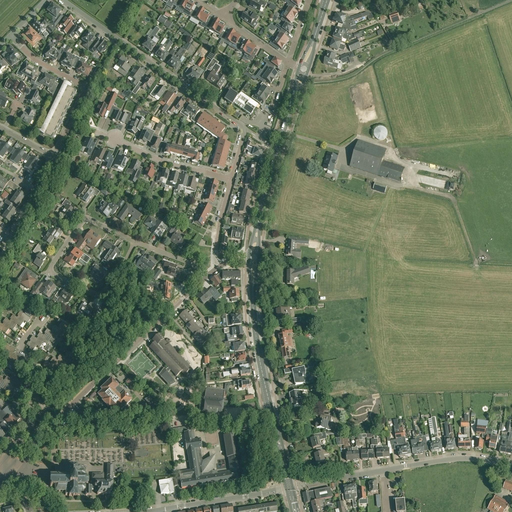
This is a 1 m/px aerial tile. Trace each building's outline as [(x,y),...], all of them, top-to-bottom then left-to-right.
[(179,1),(176,7),(184,11),(189,2),(187,0),(183,0),(182,3),(179,1)] [(267,4),(261,1),(259,4),(253,0),(253,1),(252,1),(250,4),(251,4),(250,7),(260,12),(262,8),(264,9),(267,4)] [(300,1),(298,0),(291,0),(290,1),(288,0),(284,0),(284,1),(288,4),(294,8),(296,6),(298,7),(302,3),(300,1)] [(189,2),(184,11),(189,14),(188,16),(191,18),(194,12),(191,10),(194,5),(189,2)] [(288,8),(285,13),(286,13),(294,19),(295,18),(296,19),(298,16),(297,15),(298,14),(292,11),(294,8),(288,4),(287,7),(288,8)] [(47,12),(50,13),(49,14),(53,17),(54,16),(57,18),(58,18),(60,16),(59,15),(61,12),(61,11),(52,5),(49,8),(48,8),(47,9),(47,10),(48,11),(47,11),(47,12)] [(199,22),(204,12),(202,11),(203,10),(200,9),(197,14),(194,12),(191,18),(199,22)] [(389,14),(392,23),(400,20),(396,11),(389,14)] [(204,12),(199,22),(202,24),(201,26),(206,29),(209,23),(206,21),(210,15),(204,12)] [(259,18),(253,15),(251,17),(245,13),(244,15),(243,14),(241,17),(242,18),(241,19),(252,27),(259,18)] [(281,20),(285,23),(286,24),(289,26),(291,24),(294,19),(286,13),(281,20)] [(336,14),(335,17),(348,21),(351,23),(351,22),(354,21),(357,20),(363,18),(362,14),(356,16),(351,18),(350,18),(346,16),(342,14),(341,14),(341,15),(339,14),(336,14)] [(73,25),(70,24),(73,20),(67,16),(61,25),(64,27),(61,31),(66,34),(73,25)] [(163,25),(167,20),(161,16),(157,21),(163,25)] [(333,19),(332,21),(333,21),(333,22),(336,23),(338,24),(343,25),(342,28),(349,30),(350,28),(353,27),(352,25),(351,23),(348,21),(335,17),(335,18),(334,18),(334,19),(333,19)] [(53,23),(52,22),(50,24),(55,28),(60,20),(58,18),(57,18),(53,23)] [(214,33),(220,23),(218,22),(218,21),(215,19),(212,24),(209,23),(206,29),(214,33)] [(45,29),(49,25),(44,20),(44,21),(41,23),(42,24),(40,25),(36,21),(32,26),(40,34),(42,31),(43,33),(46,31),(45,29)] [(221,40),(224,34),(222,32),(225,26),(220,23),(214,33),(219,36),(218,38),(221,40)] [(289,26),(286,24),(285,23),(281,27),(277,24),(275,27),(280,31),(285,34),(287,32),(289,34),(293,29),(289,26)] [(74,27),(72,28),(67,35),(72,39),(75,35),(79,37),(85,29),(79,25),(76,28),(74,27)] [(142,46),(147,49),(147,48),(155,37),(160,30),(156,27),(149,37),(147,39),(142,46)] [(335,29),(335,31),(336,31),(335,33),(349,38),(350,38),(351,36),(352,34),(348,33),(344,32),(345,31),(341,30),(337,29),(336,29),(335,29)] [(28,30),(21,36),(33,47),(35,45),(34,44),(33,43),(37,39),(37,38),(38,37),(39,36),(33,30),(31,32),(28,30)] [(229,45),(230,43),(235,34),(233,33),(233,32),(230,30),(227,35),(224,34),(221,40),(224,41),(223,42),(229,45)] [(276,39),(285,45),(289,41),(283,37),(285,34),(280,31),(278,33),(279,34),(276,39)] [(83,46),(84,47),(88,50),(93,44),(95,40),(93,39),(94,37),(92,35),(91,34),(89,33),(88,33),(88,32),(82,40),(85,43),(83,46)] [(235,34),(230,43),(233,45),(231,48),(236,50),(240,45),(237,43),(240,37),(235,34)] [(147,48),(147,49),(151,52),(155,45),(159,40),(155,37),(147,48)] [(285,45),(276,39),(273,43),(271,42),(269,45),(275,49),(277,46),(282,50),(282,49),(284,50),(286,47),(285,46),(285,45)] [(154,55),(159,58),(170,42),(167,40),(163,46),(162,45),(160,48),(159,48),(158,50),(154,55)] [(333,40),(331,44),(344,48),(345,48),(346,46),(340,44),(341,43),(333,40)] [(347,44),(351,52),(361,48),(358,40),(347,44)] [(96,41),(89,50),(93,53),(95,51),(96,53),(97,52),(98,52),(100,53),(102,51),(103,51),(104,51),(106,50),(105,49),(104,48),(106,45),(100,41),(98,43),(96,41)] [(245,54),(250,45),(248,44),(248,43),(245,41),(242,46),(240,45),(236,50),(239,52),(240,51),(243,53),(245,54)] [(173,44),(170,42),(159,58),(163,61),(168,54),(166,53),(173,44)] [(49,58),(50,59),(55,51),(52,49),(54,46),(48,43),(43,52),(46,54),(45,56),(45,57),(45,58),(46,58),(46,59),(47,59),(48,59),(48,58),(49,58)] [(330,45),(330,47),(330,48),(334,50),(334,51),(338,52),(339,49),(344,51),(345,48),(344,48),(331,44),(331,45),(330,45)] [(252,61),(255,56),(252,54),(255,48),(250,45),(245,54),(244,55),(247,57),(246,58),(252,61)] [(14,57),(15,56),(17,54),(11,47),(6,52),(8,55),(4,59),(11,67),(14,64),(12,62),(16,58),(14,57)] [(61,57),(64,51),(59,48),(57,52),(55,51),(50,59),(52,60),(52,61),(52,62),(53,62),(54,62),(55,62),(56,62),(57,60),(59,56),(61,57)] [(167,64),(171,67),(180,55),(181,53),(183,50),(181,48),(177,53),(172,50),(169,55),(171,57),(172,57),(167,64)] [(66,67),(71,57),(66,55),(68,51),(65,50),(64,51),(61,57),(64,58),(61,64),(62,64),(61,65),(64,67),(64,66),(66,67)] [(186,52),(183,50),(181,53),(180,55),(171,67),(176,70),(180,63),(181,64),(185,59),(182,57),(186,52)] [(211,52),(207,58),(211,61),(213,59),(216,55),(211,52)] [(326,57),(326,58),(334,60),(338,62),(339,59),(335,58),(336,55),(328,53),(327,55),(326,57)] [(74,59),(71,57),(66,67),(68,68),(67,68),(70,70),(70,69),(71,69),(74,64),(77,65),(80,59),(75,56),(74,59)] [(116,66),(117,67),(120,68),(119,69),(120,69),(118,72),(125,77),(127,74),(127,73),(130,68),(126,65),(128,62),(122,57),(119,61),(120,61),(118,64),(117,66),(116,65),(114,68),(116,66)] [(263,62),(268,65),(273,69),(275,66),(278,68),(281,63),(273,57),(270,62),(265,59),(263,62)] [(80,58),(80,59),(77,65),(79,66),(76,72),(77,72),(77,74),(80,75),(81,74),(82,75),(86,66),(84,65),(86,61),(80,58)] [(202,58),(196,66),(199,68),(199,67),(200,68),(205,61),(204,61),(205,60),(202,58)] [(333,63),(334,60),(326,58),(323,64),(337,69),(338,65),(333,63)] [(0,60),(0,70),(0,71),(5,67),(6,68),(9,66),(3,59),(1,62),(0,60)] [(211,61),(206,70),(209,72),(210,69),(212,67),(213,68),(207,76),(208,77),(207,80),(213,84),(212,84),(219,90),(226,80),(219,75),(216,74),(220,68),(217,65),(218,63),(213,59),(211,61)] [(23,70),(20,68),(16,75),(21,78),(23,75),(27,77),(32,67),(31,66),(29,65),(28,65),(26,64),(25,65),(23,70)] [(90,72),(94,74),(97,68),(91,65),(89,68),(86,66),(82,75),(83,75),(83,77),(85,78),(86,77),(87,78),(90,72)] [(274,80),(274,79),(277,75),(272,71),(273,69),(268,65),(266,67),(268,68),(264,73),(274,80)] [(186,78),(191,81),(199,69),(196,66),(194,69),(193,68),(186,78)] [(34,76),(37,70),(36,69),(35,68),(33,67),(32,67),(27,77),(30,79),(28,82),(34,85),(38,78),(38,77),(34,76)] [(134,80),(131,83),(135,86),(137,83),(144,73),(135,67),(131,74),(129,77),(134,80)] [(202,70),(199,69),(191,81),(195,84),(200,76),(198,75),(202,70)] [(270,84),(274,80),(264,73),(263,76),(261,74),(258,79),(263,83),(265,81),(270,84)] [(42,85),(45,87),(50,76),(48,75),(47,76),(44,74),(41,81),(37,79),(34,85),(41,88),(42,85)] [(53,78),(50,76),(45,87),(48,88),(47,91),(48,92),(49,92),(50,93),(53,95),(56,88),(52,87),(56,80),(53,79),(53,78)] [(140,87),(144,90),(146,86),(149,88),(151,86),(155,81),(148,76),(146,80),(145,82),(144,82),(140,87)] [(21,94),(22,92),(25,86),(19,83),(18,84),(13,82),(13,83),(9,81),(5,88),(9,90),(9,91),(16,94),(17,92),(21,94)] [(58,130),(58,129),(60,126),(59,125),(60,122),(61,123),(63,119),(62,118),(63,116),(65,116),(67,112),(65,111),(67,109),(68,109),(70,105),(69,105),(70,102),(71,103),(73,98),(72,98),(73,95),(74,96),(76,92),(68,88),(69,86),(70,87),(71,86),(69,85),(65,83),(66,83),(42,132),(40,131),(39,131),(39,132),(39,133),(43,135),(43,134),(52,139),(52,138),(54,136),(55,136),(57,133),(57,132),(56,132),(57,129),(58,130)] [(259,92),(267,98),(269,96),(270,93),(266,90),(267,87),(262,83),(260,86),(262,87),(259,92)] [(157,86),(152,93),(150,95),(153,98),(155,97),(156,96),(160,98),(162,96),(166,90),(165,89),(164,86),(161,87),(160,86),(159,88),(157,86)] [(233,103),(238,97),(231,92),(234,88),(230,86),(228,90),(230,91),(227,95),(225,98),(224,100),(227,102),(232,105),(233,103)] [(56,88),(53,95),(49,101),(43,114),(46,115),(59,90),(56,88)] [(31,94),(30,96),(28,101),(30,102),(31,103),(32,103),(35,104),(40,95),(33,91),(32,92),(27,89),(24,94),(27,96),(29,92),(31,94)] [(161,99),(158,103),(164,108),(163,110),(163,112),(165,113),(167,110),(169,107),(174,101),(170,99),(173,95),(169,92),(164,98),(163,100),(161,99)] [(235,104),(243,110),(250,115),(258,104),(250,99),(243,93),(241,92),(238,97),(233,103),(235,104)] [(266,101),(267,98),(259,92),(255,97),(253,95),(251,98),(260,104),(262,102),(263,103),(265,101),(266,101)] [(102,118),(106,110),(110,112),(112,107),(116,98),(117,95),(112,93),(106,107),(100,104),(95,115),(102,118)] [(176,100),(174,102),(170,108),(168,111),(172,113),(173,112),(177,115),(182,107),(183,108),(184,106),(183,106),(185,103),(182,100),(183,100),(181,98),(180,99),(178,101),(176,100)] [(189,116),(195,107),(191,104),(187,110),(184,108),(180,113),(184,116),(185,115),(186,114),(189,116)] [(143,109),(138,106),(136,111),(147,116),(148,113),(142,111),(143,109)] [(115,115),(113,119),(112,121),(118,123),(118,122),(121,115),(118,114),(120,110),(112,107),(110,112),(115,115)] [(200,111),(195,107),(189,116),(192,118),(191,119),(191,121),(193,122),(195,123),(199,118),(196,116),(200,111)] [(30,108),(27,113),(27,115),(24,113),(21,119),(24,121),(23,122),(27,123),(30,124),(33,118),(32,118),(35,111),(30,108)] [(124,125),(124,123),(126,119),(129,120),(132,115),(129,113),(127,117),(122,114),(121,115),(118,122),(124,125)] [(197,123),(196,125),(203,130),(205,132),(206,132),(211,136),(214,138),(214,137),(218,140),(217,145),(216,144),(215,148),(216,148),(214,154),(213,158),(211,166),(212,166),(217,168),(219,168),(224,170),(230,145),(225,143),(227,137),(221,133),(225,128),(204,114),(202,116),(197,123)] [(135,134),(136,130),(139,131),(144,121),(139,119),(137,123),(133,121),(128,131),(135,134)] [(156,129),(153,134),(156,136),(150,148),(156,151),(161,141),(157,139),(158,136),(161,130),(163,125),(159,123),(156,128),(156,129)] [(153,134),(156,129),(153,128),(152,131),(148,130),(146,134),(143,132),(139,141),(145,144),(148,137),(151,139),(153,134)] [(93,149),(95,145),(92,143),(93,142),(87,139),(84,144),(82,143),(80,147),(86,149),(84,153),(90,156),(93,149)] [(382,161),(386,150),(359,141),(350,167),(400,183),(404,169),(382,161)] [(169,156),(169,153),(172,145),(169,145),(168,145),(168,146),(166,146),(166,144),(163,143),(161,150),(164,151),(163,154),(169,156)] [(6,144),(0,153),(0,156),(2,158),(7,151),(10,153),(13,149),(6,144)] [(182,148),(177,147),(174,155),(181,157),(184,149),(182,148)] [(263,151),(262,151),(250,147),(248,150),(247,154),(261,158),(263,151)] [(10,160),(13,162),(21,151),(18,148),(16,151),(13,149),(10,153),(13,156),(10,160)] [(185,158),(187,158),(189,150),(184,149),(181,157),(181,159),(184,160),(185,159),(185,158)] [(99,153),(95,151),(91,161),(97,164),(98,163),(100,164),(100,165),(100,166),(105,153),(105,152),(104,151),(102,150),(101,151),(100,151),(99,153)] [(21,151),(13,162),(17,165),(22,158),(25,160),(28,156),(21,151)] [(194,152),(192,160),(191,162),(197,164),(198,161),(201,161),(203,154),(200,153),(199,155),(197,155),(197,154),(197,152),(194,152)] [(114,160),(113,160),(110,158),(111,156),(106,153),(105,153),(100,166),(100,165),(102,162),(104,163),(103,167),(104,167),(109,170),(114,160)] [(328,154),(323,170),(328,171),(327,174),(331,175),(332,173),(333,172),(337,157),(328,154)] [(25,167),(28,169),(36,158),(32,156),(31,158),(28,156),(25,160),(28,162),(25,167)] [(124,156),(123,158),(122,159),(121,158),(117,156),(112,167),(117,170),(118,167),(123,169),(129,158),(124,156)] [(43,163),(36,158),(28,169),(32,172),(36,165),(39,168),(43,163)] [(133,161),(129,170),(133,171),(133,172),(132,176),(131,177),(132,177),(131,180),(130,181),(135,183),(137,179),(137,180),(140,173),(137,171),(139,167),(140,164),(134,160),(133,161)] [(151,179),(155,172),(152,171),(153,167),(148,164),(143,176),(152,180),(152,182),(151,182),(152,182),(153,180),(151,179)] [(158,176),(156,181),(156,183),(156,181),(162,183),(166,184),(167,181),(167,179),(169,172),(163,170),(161,175),(158,174),(158,176)] [(176,185),(178,175),(179,175),(172,173),(170,180),(167,179),(167,181),(166,184),(165,186),(171,187),(172,184),(176,185)] [(185,188),(188,180),(188,178),(178,175),(176,185),(174,190),(179,192),(180,187),(185,188)] [(190,179),(189,181),(188,181),(188,180),(185,188),(185,191),(186,188),(192,190),(191,192),(195,193),(197,184),(197,185),(194,185),(195,180),(190,179)] [(252,187),(254,182),(241,179),(241,181),(245,182),(244,185),(245,186),(245,188),(251,190),(251,187),(252,187)] [(7,186),(10,188),(13,183),(10,181),(8,184),(3,180),(0,183),(0,191),(2,192),(3,190),(3,191),(7,186)] [(17,193),(14,197),(21,202),(25,196),(19,192),(21,189),(17,186),(14,191),(17,193)] [(94,188),(93,191),(87,187),(79,197),(86,202),(92,194),(96,197),(100,192),(94,188)] [(237,195),(238,195),(239,195),(250,198),(251,193),(250,193),(251,190),(245,188),(244,191),(243,191),(242,194),(238,193),(237,195)] [(250,198),(239,195),(238,195),(238,197),(241,198),(240,202),(248,204),(250,198)] [(5,201),(12,205),(16,208),(17,207),(21,202),(14,197),(11,202),(7,199),(5,201)] [(67,219),(70,215),(72,213),(73,214),(75,211),(69,207),(71,203),(66,200),(62,205),(66,207),(61,215),(67,219)] [(202,209),(209,213),(212,208),(204,204),(202,203),(200,202),(199,204),(201,205),(201,206),(203,207),(202,209)] [(107,217),(111,212),(114,214),(118,208),(112,203),(110,206),(105,203),(104,203),(103,203),(102,203),(102,204),(102,205),(102,206),(99,211),(107,217)] [(133,217),(130,220),(130,221),(129,222),(130,223),(130,224),(131,224),(132,224),(133,224),(134,223),(137,219),(138,220),(142,215),(127,204),(117,218),(122,222),(128,213),(133,217)] [(6,212),(13,217),(17,212),(15,210),(16,208),(12,205),(10,207),(6,212)] [(248,209),(238,206),(237,208),(240,209),(239,212),(246,214),(248,209)] [(198,210),(197,212),(207,217),(209,213),(202,209),(201,211),(198,210)] [(3,216),(1,214),(0,215),(0,221),(3,218),(9,223),(13,217),(6,212),(3,216)] [(196,215),(199,216),(197,218),(205,222),(207,217),(197,212),(196,215)] [(232,220),(231,224),(236,225),(236,223),(241,224),(242,221),(243,217),(242,217),(233,215),(232,220)] [(159,238),(167,227),(158,222),(158,223),(150,217),(144,224),(153,230),(151,232),(159,238)] [(205,222),(197,218),(196,220),(194,219),(193,222),(203,227),(205,222)] [(173,224),(171,226),(167,232),(173,236),(170,241),(181,248),(186,241),(175,233),(177,230),(175,229),(176,227),(173,224)] [(233,228),(231,238),(242,240),(244,230),(233,228)] [(55,237),(58,239),(62,233),(56,229),(54,232),(51,229),(43,240),(50,244),(55,237)] [(76,247),(81,251),(85,245),(93,251),(101,239),(95,235),(95,234),(91,231),(89,233),(87,232),(76,247)] [(103,246),(109,250),(117,255),(118,256),(121,253),(113,247),(114,246),(107,241),(103,246)] [(295,242),(288,242),(288,251),(286,251),(286,256),(287,256),(294,257),(297,257),(297,253),(294,252),(295,242)] [(37,259),(34,263),(41,267),(43,264),(43,263),(46,258),(40,254),(44,248),(39,244),(33,252),(38,256),(36,259),(37,259)] [(91,259),(84,254),(75,248),(68,258),(66,257),(64,260),(70,265),(70,264),(73,266),(78,260),(79,261),(81,260),(87,264),(91,259)] [(110,264),(117,255),(109,250),(103,259),(101,262),(105,264),(107,262),(110,264)] [(151,271),(156,265),(151,262),(150,263),(142,257),(136,266),(151,277),(154,273),(151,271)] [(92,274),(96,277),(96,279),(97,280),(98,281),(100,281),(102,280),(106,274),(100,269),(102,266),(96,262),(91,268),(94,270),(92,274)] [(180,271),(176,269),(177,266),(165,262),(163,267),(168,269),(167,274),(177,278),(180,271)] [(308,267),(296,271),(294,271),(287,271),(287,285),(294,285),(294,281),(294,279),(310,273),(308,267)] [(30,290),(33,286),(36,281),(35,280),(37,276),(26,269),(17,281),(30,290)] [(216,276),(210,280),(215,287),(221,283),(219,281),(222,279),(222,280),(231,280),(231,286),(238,286),(238,285),(238,281),(238,280),(240,280),(240,272),(222,272),(216,276)] [(48,282),(44,286),(39,283),(29,296),(32,299),(36,293),(38,294),(40,292),(49,298),(56,287),(48,282)] [(170,284),(161,283),(159,298),(169,299),(170,294),(170,292),(170,284)] [(210,290),(218,299),(221,297),(213,287),(210,290)] [(232,303),(238,302),(238,299),(239,299),(238,291),(235,291),(234,287),(223,288),(223,292),(229,292),(229,300),(231,299),(232,303)] [(196,297),(203,304),(211,297),(215,302),(218,299),(210,290),(207,292),(204,289),(196,297)] [(63,292),(60,290),(55,297),(52,301),(55,303),(56,301),(60,304),(63,300),(64,300),(63,302),(66,304),(67,303),(68,303),(72,297),(64,290),(63,292)] [(79,310),(77,313),(82,316),(84,313),(88,316),(91,312),(94,314),(93,315),(95,316),(96,317),(97,316),(98,316),(101,311),(99,310),(100,309),(93,304),(90,307),(89,306),(84,303),(79,310)] [(24,314),(23,314),(21,316),(25,320),(24,321),(27,324),(33,316),(29,313),(31,310),(27,308),(25,307),(23,309),(25,311),(24,312),(25,313),(24,314)] [(284,321),(285,324),(301,322),(300,318),(292,319),(290,309),(277,310),(278,321),(284,321)] [(18,323),(17,325),(20,327),(24,321),(25,320),(21,316),(23,314),(20,311),(17,315),(18,316),(17,318),(16,317),(14,320),(18,323)] [(180,316),(184,321),(192,313),(191,312),(189,314),(186,311),(180,316)] [(193,315),(192,313),(184,321),(188,325),(193,321),(194,320),(191,316),(193,315)] [(9,321),(8,321),(6,323),(10,326),(9,328),(13,331),(17,325),(18,323),(14,320),(16,317),(13,315),(10,319),(11,320),(9,321)] [(231,316),(226,316),(227,327),(232,326),(234,326),(234,328),(241,327),(240,325),(241,325),(241,321),(241,317),(240,317),(240,316),(232,317),(231,316)] [(2,325),(1,324),(0,325),(0,327),(3,330),(2,332),(5,334),(9,328),(10,326),(6,323),(8,321),(5,319),(2,323),(3,323),(2,325)] [(186,326),(191,331),(199,323),(197,322),(196,324),(193,321),(188,325),(186,326)] [(59,329),(57,328),(55,331),(59,334),(58,335),(61,338),(67,330),(64,327),(65,325),(62,322),(59,326),(60,327),(59,329)] [(200,325),(199,323),(191,331),(195,335),(200,331),(201,330),(198,326),(200,325)] [(54,341),(58,335),(59,334),(55,331),(57,328),(55,326),(52,330),(51,332),(50,331),(48,334),(52,337),(51,339),(54,341)] [(283,335),(279,335),(280,339),(283,356),(290,355),(289,347),(293,347),(292,343),(291,339),(291,337),(288,337),(287,334),(293,333),(292,329),(291,326),(287,327),(287,330),(282,330),(283,335)] [(45,341),(44,342),(47,345),(51,339),(52,337),(48,334),(50,331),(47,329),(44,333),(45,334),(44,336),(43,335),(41,338),(45,341)] [(227,339),(228,342),(237,340),(243,340),(242,329),(232,330),(232,333),(232,337),(231,337),(231,338),(227,339)] [(198,341),(206,334),(204,332),(202,334),(200,331),(195,335),(193,337),(198,341)] [(37,339),(35,338),(33,342),(37,345),(36,346),(39,348),(44,342),(45,341),(41,338),(43,335),(40,333),(37,337),(38,338),(37,339)] [(165,341),(164,339),(159,333),(152,340),(155,342),(150,347),(162,359),(162,360),(168,367),(166,369),(164,368),(159,374),(170,386),(176,383),(168,372),(171,369),(177,376),(181,372),(186,376),(189,374),(188,372),(191,369),(190,367),(191,367),(169,344),(171,342),(168,339),(165,341)] [(207,335),(206,334),(198,341),(202,346),(206,342),(208,340),(205,337),(207,335)] [(33,342),(35,338),(32,336),(30,340),(31,341),(29,343),(28,342),(26,345),(30,348),(29,349),(32,352),(36,346),(37,345),(33,342)] [(237,344),(237,340),(228,342),(224,343),(225,348),(233,346),(234,353),(245,351),(245,350),(246,349),(246,348),(245,347),(244,343),(240,344),(240,343),(237,344)] [(0,350),(6,354),(8,355),(11,351),(13,353),(16,350),(12,347),(11,348),(9,347),(10,346),(7,344),(4,347),(3,346),(0,350)] [(68,350),(65,355),(66,355),(64,357),(63,356),(61,360),(65,362),(64,364),(68,366),(73,358),(69,355),(71,353),(68,350)] [(14,358),(17,361),(19,357),(15,354),(14,355),(13,354),(13,353),(11,351),(8,355),(6,354),(4,357),(9,361),(11,362),(14,358)] [(248,363),(247,363),(246,361),(247,361),(247,360),(246,360),(245,353),(236,355),(237,362),(234,363),(234,365),(248,363)] [(64,364),(65,362),(61,360),(63,356),(60,354),(57,358),(58,359),(57,361),(56,360),(54,363),(58,366),(57,367),(60,370),(64,364)] [(16,361),(17,361),(14,358),(11,362),(9,361),(7,364),(15,370),(18,366),(20,368),(23,364),(19,362),(18,362),(16,361)] [(57,367),(58,366),(54,363),(56,360),(53,358),(50,362),(51,362),(50,364),(49,363),(46,367),(50,370),(49,371),(53,373),(57,367)] [(42,367),(39,370),(43,372),(42,374),(45,377),(49,371),(50,370),(46,367),(49,363),(46,361),(43,365),(44,366),(43,368),(42,367)] [(226,371),(226,373),(240,371),(246,370),(250,369),(249,364),(239,366),(240,369),(238,369),(226,371)] [(306,374),(306,370),(309,370),(308,365),(294,369),(285,370),(286,375),(293,374),(294,376),(293,376),(294,376),(294,378),(289,379),(294,378),(296,384),(291,385),(291,386),(296,385),(305,383),(306,374)] [(202,371),(199,368),(193,374),(195,377),(202,371)] [(232,376),(232,375),(239,374),(239,373),(240,373),(241,376),(251,375),(251,374),(251,373),(251,372),(250,371),(250,369),(246,370),(240,371),(231,373),(226,373),(223,373),(223,377),(232,376)] [(12,391),(14,388),(12,387),(16,382),(13,381),(12,382),(10,381),(11,379),(7,377),(5,380),(8,382),(4,386),(6,387),(12,391)] [(21,387),(23,384),(20,382),(20,383),(18,381),(19,380),(15,378),(13,381),(16,382),(12,387),(14,388),(20,392),(23,389),(21,387)] [(102,401),(109,408),(116,401),(110,394),(119,386),(112,378),(101,389),(102,390),(98,395),(103,400),(102,401)] [(125,382),(129,387),(134,382),(130,378),(125,382)] [(250,381),(242,382),(242,381),(233,382),(234,385),(238,385),(238,389),(250,388),(252,387),(251,385),(250,384),(250,381)] [(119,386),(110,394),(116,401),(109,408),(110,407),(115,413),(119,408),(121,410),(132,399),(124,391),(119,387),(119,386)] [(204,399),(223,401),(224,398),(224,393),(224,390),(207,388),(207,387),(206,387),(205,387),(204,387),(204,388),(204,389),(205,389),(205,390),(204,399)] [(289,400),(291,400),(292,404),(293,406),(286,407),(286,408),(292,407),(292,408),(302,406),(301,400),(306,399),(304,391),(290,394),(291,399),(288,400),(289,402),(289,400)] [(223,401),(204,399),(201,398),(201,397),(201,398),(199,415),(221,418),(223,401)] [(0,421),(1,423),(2,422),(3,423),(10,430),(11,429),(17,423),(16,423),(20,419),(13,412),(9,408),(7,406),(2,411),(1,412),(0,410),(0,421)] [(317,424),(316,428),(317,428),(319,429),(319,430),(322,430),(323,430),(327,430),(329,422),(331,423),(331,420),(330,420),(331,417),(321,415),(320,420),(319,420),(318,424),(317,424)] [(398,444),(394,445),(395,450),(398,450),(399,457),(400,457),(405,456),(402,438),(404,437),(403,432),(400,432),(399,428),(398,419),(393,420),(395,427),(394,427),(395,433),(396,440),(397,440),(398,444)] [(477,426),(476,433),(483,434),(482,438),(485,438),(486,427),(488,427),(489,422),(478,421),(477,426)] [(0,426),(0,427),(7,434),(10,431),(10,430),(3,423),(0,426)] [(491,437),(492,430),(487,429),(486,436),(487,436),(486,442),(490,443),(489,448),(496,449),(498,436),(495,435),(494,437),(491,437)] [(187,450),(188,456),(190,470),(188,471),(179,472),(180,479),(181,481),(180,481),(181,488),(210,484),(213,483),(233,480),(242,479),(241,469),(232,470),(232,471),(231,471),(217,473),(217,471),(213,471),(212,470),(212,469),(213,469),(214,461),(213,461),(214,460),(213,459),(213,458),(212,458),(210,459),(210,458),(203,461),(202,461),(201,451),(200,451),(200,448),(202,448),(201,438),(195,439),(194,431),(191,432),(191,431),(184,432),(186,441),(185,441),(186,450),(187,450)] [(235,431),(223,433),(224,436),(223,436),(227,458),(228,457),(230,467),(231,471),(232,471),(232,470),(241,469),(238,456),(240,455),(236,434),(235,431)] [(404,437),(402,438),(405,456),(408,456),(410,456),(410,455),(411,455),(409,447),(408,444),(407,443),(406,443),(405,437),(406,437),(405,431),(404,431),(403,432),(404,437)] [(316,449),(317,450),(319,450),(321,449),(325,448),(325,445),(321,446),(319,441),(323,440),(327,439),(326,435),(331,435),(331,432),(325,432),(311,436),(312,439),(311,439),(312,443),(312,444),(313,449),(315,448),(316,448),(316,449)] [(347,462),(353,461),(352,452),(352,449),(352,448),(348,448),(348,442),(347,442),(344,441),(347,436),(343,436),(344,438),(341,438),(341,446),(344,446),(344,450),(347,449),(347,453),(346,453),(347,462)] [(437,436),(434,436),(437,451),(439,451),(441,451),(441,450),(442,450),(441,442),(440,440),(438,439),(437,436)] [(501,446),(500,453),(505,454),(508,442),(508,440),(509,437),(503,436),(502,440),(501,446)] [(428,450),(427,444),(427,443),(426,438),(426,437),(416,438),(416,440),(418,454),(420,454),(421,454),(422,454),(423,453),(424,453),(424,451),(428,450)] [(475,449),(478,449),(479,450),(481,450),(482,450),(482,449),(483,441),(479,441),(479,438),(476,437),(475,445),(476,445),(475,449)] [(315,455),(315,458),(317,464),(325,462),(324,456),(329,455),(327,448),(318,451),(319,454),(315,455)] [(91,495),(91,489),(91,486),(85,486),(85,485),(86,485),(87,485),(86,484),(88,483),(89,483),(88,482),(88,480),(89,479),(88,479),(87,477),(87,476),(86,477),(86,475),(85,475),(85,473),(86,472),(86,466),(81,466),(80,466),(77,466),(77,465),(76,466),(73,465),(73,466),(69,466),(69,465),(69,466),(66,466),(65,466),(66,467),(65,469),(62,469),(62,468),(62,469),(59,469),(58,469),(57,469),(55,469),(55,470),(55,472),(53,472),(52,474),(52,476),(50,476),(49,476),(50,477),(50,481),(50,485),(50,486),(50,487),(51,487),(53,489),(55,489),(55,491),(55,492),(59,492),(59,493),(59,492),(62,492),(62,493),(63,493),(63,492),(66,492),(66,495),(65,495),(66,496),(66,495),(69,495),(69,496),(69,497),(70,496),(77,496),(77,497),(78,496),(77,495),(80,495),(81,496),(85,496),(86,496),(87,495),(91,495)] [(97,494),(105,495),(112,495),(112,494),(117,494),(117,489),(113,489),(113,474),(116,474),(116,472),(114,472),(114,471),(115,469),(114,467),(113,467),(113,465),(107,465),(107,482),(103,482),(97,482),(97,489),(97,494)] [(91,486),(91,489),(97,489),(97,482),(103,482),(103,473),(91,473),(91,482),(91,486)] [(159,481),(161,495),(174,493),(172,479),(159,481)] [(122,484),(122,493),(125,493),(125,495),(141,495),(141,493),(145,493),(145,484),(145,482),(141,482),(135,482),(135,484),(131,484),(131,482),(125,482),(125,484),(122,484)] [(370,493),(377,491),(376,482),(369,484),(370,493)] [(349,500),(352,500),(351,494),(350,486),(344,487),(346,501),(349,501),(349,500)] [(303,494),(305,504),(332,498),(330,489),(315,492),(314,491),(305,493),(303,494)] [(488,509),(492,511),(495,511),(503,500),(496,496),(488,509)] [(313,507),(313,509),(323,506),(323,507),(327,506),(326,503),(325,500),(312,503),(311,504),(311,506),(312,507),(313,507)] [(405,511),(405,500),(396,501),(397,511),(405,511)] [(504,511),(509,504),(503,500),(495,511),(504,511)]
